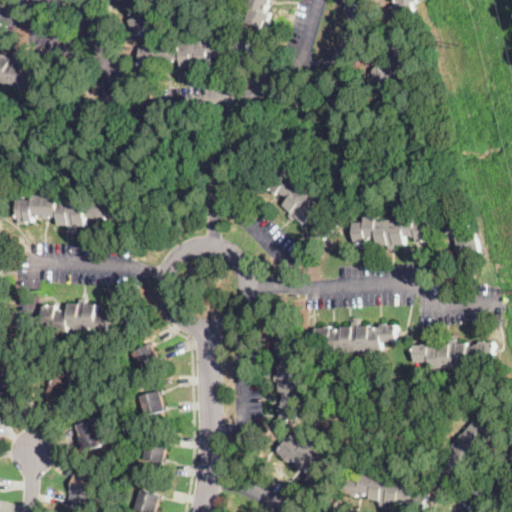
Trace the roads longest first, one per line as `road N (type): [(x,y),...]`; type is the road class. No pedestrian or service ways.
road 1 (residential): [(210,330),(241,313),(248,276),(232,252),(205,244),(179,254),(163,288),(175,316),(210,330)]
road 2 (residential): [(247,283),(415,287),(432,302),(500,304)]
road 3 (residential): [(203,511),(212,443),(210,330)]
